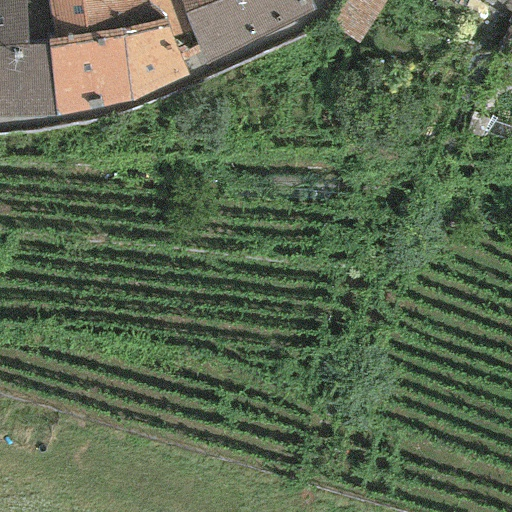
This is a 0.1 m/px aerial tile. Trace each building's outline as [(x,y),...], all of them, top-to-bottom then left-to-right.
[(43,0),(0,0),(0,118),(54,117),(48,41),(43,0)] [(43,0),(48,41),(163,20),(170,37),(188,32),(178,0),(43,0)] [(178,0),(188,32),(207,68),(313,11),(309,0),(178,0)] [(387,0),(343,0),(328,28),(357,44),(387,0)] [(130,103),(187,78),(172,40),(170,37),(163,20),(48,41),(54,117),(130,103)]
